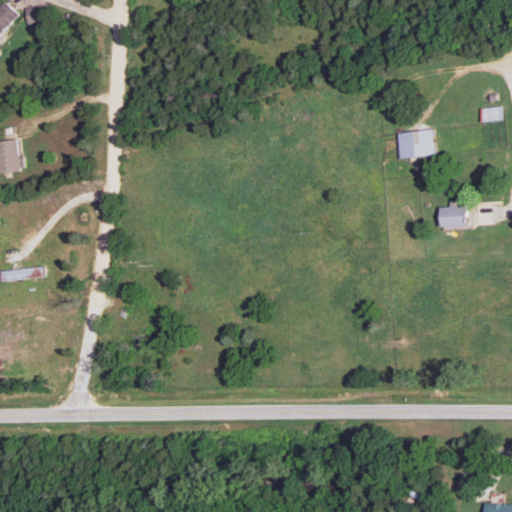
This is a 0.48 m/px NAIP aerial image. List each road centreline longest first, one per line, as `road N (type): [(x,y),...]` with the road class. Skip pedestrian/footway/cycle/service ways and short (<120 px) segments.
road 1 (secondary): [(0,416),(511,408)]
road 2 (residential): [(79,414),(137,0)]
